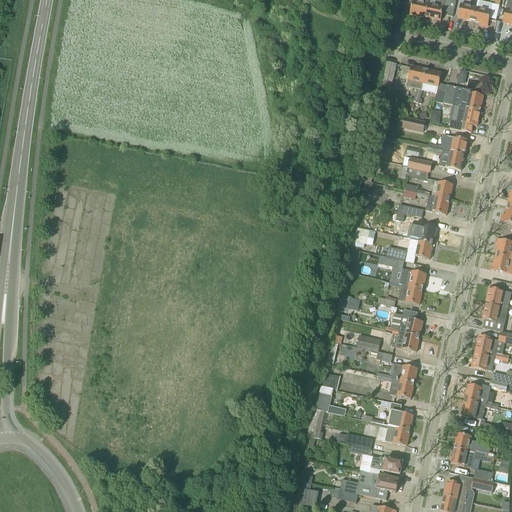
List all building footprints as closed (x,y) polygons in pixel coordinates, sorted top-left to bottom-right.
[(410,15),(425,19),(429,0),(405,0),(404,3),(412,5),(410,15)] [(429,0),(425,19),(441,22),(444,8),(444,7),(445,0),(429,0)] [(502,24),(511,26),(511,0),(508,0),(506,9),(502,24)] [(457,19),(473,23),(476,8),(461,5),(457,19)] [(492,12),(476,8),(473,23),(489,26),(492,12)] [(381,81),(380,86),(386,88),(391,64),(387,63),(383,81),(381,81)] [(386,88),(391,89),(396,69),(398,69),(398,66),(391,64),(386,88)] [(423,86),(426,71),(411,67),(407,82),(408,82),(406,88),(421,91),(423,85),(423,86)] [(442,75),(426,71),(423,86),(439,89),(442,75)] [(451,106),(452,106),(480,113),(484,97),(471,94),(471,92),(447,87),(445,92),(443,105),(447,105),(451,106)] [(434,103),(443,105),(445,92),(437,91),(434,103)] [(477,128),(480,113),(452,106),(449,121),(451,122),(449,130),(471,134),(473,127),(477,128)] [(432,111),(431,124),(440,124),(440,111),(432,111)] [(423,132),(425,123),(404,118),(404,121),(403,125),(403,127),(423,132)] [(440,152),(450,154),(465,157),(468,142),(454,138),(443,136),(440,152)] [(450,154),(440,152),(436,167),(447,169),(461,173),(465,157),(450,154)] [(430,173),(432,164),(410,159),(408,168),(409,169),(430,173)] [(430,173),(409,169),(407,176),(427,181),(428,174),(430,174),(430,173)] [(363,195),(371,197),(373,185),(371,184),(365,183),(363,195)] [(435,199),(450,202),(453,186),(438,183),(435,199)] [(423,190),(423,193),(422,198),(427,199),(428,199),(428,197),(430,198),(431,194),(427,193),(427,191),(423,190)] [(450,202),(435,199),(430,198),(428,197),(428,199),(427,199),(424,212),(446,217),(450,202)] [(399,206),(397,214),(415,218),(421,219),(423,211),(399,206)] [(415,218),(397,214),(396,222),(413,226),(415,218)] [(418,243),(433,246),(436,230),(422,227),(417,226),(413,241),(418,243)] [(369,233),(358,230),(355,243),(366,246),(369,233)] [(497,256),(511,260),(511,259),(511,243),(500,241),(497,256)] [(429,261),(433,246),(418,243),(415,258),(429,261)] [(393,251),(391,257),(408,262),(410,255),(393,251)] [(511,259),(511,260),(497,256),(493,272),(511,276),(511,259)] [(396,270),(398,262),(385,259),(380,258),(378,266),(396,270)] [(411,273),(408,288),(423,291),(426,276),(411,273)] [(423,291),(408,288),(402,287),(399,302),(405,303),(405,304),(419,307),(423,291)] [(511,294),(504,293),(489,289),(486,305),(508,310),(511,294)] [(342,296),(340,307),(359,311),(361,300),(342,296)] [(378,305),(394,308),(395,303),(379,299),(378,305)] [(483,320),(490,322),(505,325),(508,310),(486,305),(483,320)] [(399,334),(405,336),(419,339),(423,323),(402,319),(399,334)] [(419,339),(405,336),(399,334),(395,349),(401,351),(416,354),(419,339)] [(504,344),(511,345),(511,336),(503,334),(501,334),(499,342),(479,338),(475,353),(496,358),(497,355),(502,356),(504,344)] [(342,338),(333,336),(332,344),(341,346),(342,338)] [(357,349),(378,354),(380,342),(360,337),(357,349)] [(329,352),(327,364),(333,365),(336,354),(329,352)] [(496,358),(475,353),(472,369),(492,373),(496,358)] [(393,357),(378,354),(377,361),(391,364),(393,357)] [(393,381),(414,386),(418,370),(395,365),(392,378),(387,377),(386,382),(392,383),(393,381)] [(493,382),(511,387),(511,386),(511,378),(494,374),(493,382)] [(324,375),(321,388),(334,390),(337,391),(340,378),(324,375)] [(411,401),(414,386),(393,381),(392,383),(389,396),(396,398),(411,401)] [(511,387),(493,382),(491,388),(509,393),(511,387)] [(468,386),(465,402),(479,405),(486,406),(486,403),(489,388),(482,386),(481,389),(468,386)] [(321,388),(320,395),(332,398),(334,390),(321,388)] [(316,411),(326,414),(328,414),(332,398),(320,395),(316,411)] [(390,410),(391,404),(382,402),(380,408),(390,410)] [(479,405),(465,402),(461,418),(476,421),(476,420),(482,421),(483,413),(478,412),(479,405)] [(316,411),(313,411),(307,438),(322,442),(323,434),(322,434),(326,414),(316,411)] [(388,428),(410,432),(413,417),(391,412),(388,428)] [(481,423),(479,430),(492,433),(494,427),(481,423)] [(501,433),(511,433),(511,423),(502,423),(501,433)] [(407,448),(410,432),(388,428),(383,426),(376,425),(376,427),(380,428),(377,441),(392,444),(407,448)] [(373,441),(346,436),(346,437),(339,435),(337,444),(351,447),(371,451),(373,441)] [(454,450),(468,453),(471,438),(458,435),(454,450)] [(363,457),(369,458),(371,451),(351,447),(350,454),(363,457)] [(471,470),(473,461),(485,463),(491,464),(492,458),(488,457),(488,455),(475,452),(475,455),(468,453),(454,450),(451,466),(464,468),(471,470)] [(379,460),(372,459),(369,475),(373,475),(379,477),(380,472),(400,476),(403,464),(385,460),(379,458),(379,460)] [(502,460),(499,473),(508,474),(510,462),(502,460)] [(491,484),(493,475),(475,471),(473,480),(491,484)] [(379,477),(373,475),(369,475),(360,473),(359,479),(372,482),(370,488),(359,485),(357,496),(375,500),(377,489),(396,494),(398,486),(397,486),(398,481),(379,477)] [(301,476),(299,484),(311,486),(312,479),(301,476)] [(471,489),(492,494),(494,484),(491,484),(473,480),(471,489)] [(465,503),(468,488),(461,487),(462,486),(447,483),(444,498),(465,503)] [(318,493),(310,492),(298,489),(295,505),(315,509),(318,493)] [(332,498),(338,500),(338,501),(356,505),(358,497),(340,493),(333,491),(332,498)] [(465,503),(444,498),(440,511),(464,511),(467,504),(465,503)] [(506,511),(508,511),(509,504),(502,503),(501,511),(503,511),(506,511)]
